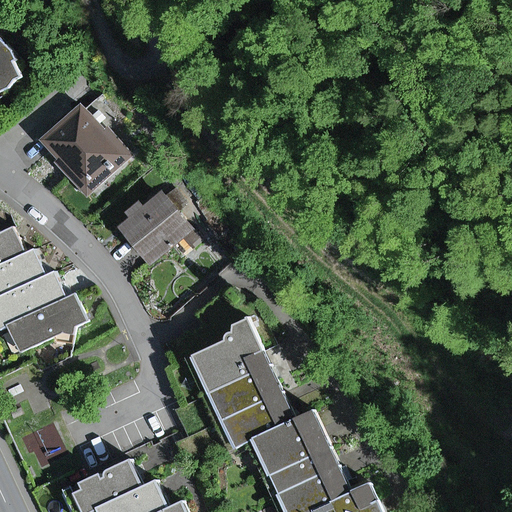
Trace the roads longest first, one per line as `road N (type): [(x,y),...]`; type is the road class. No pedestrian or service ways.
road 1 (residential): [(161,394),(136,314),(97,258),(0,172)]
road 2 (track): [(140,0),(162,63),(150,75),(139,75),(88,0)]
